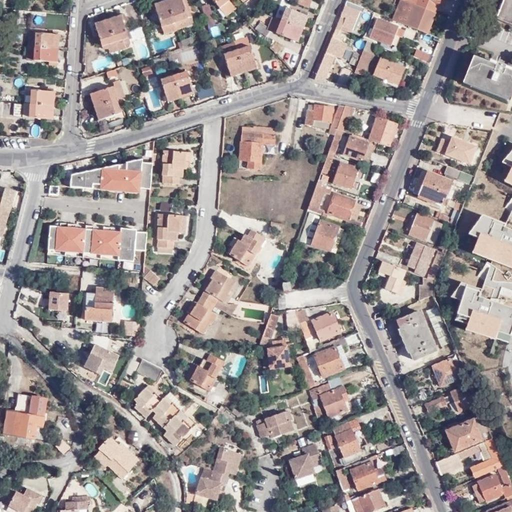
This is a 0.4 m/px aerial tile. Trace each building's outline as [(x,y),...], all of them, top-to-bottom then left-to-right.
[(172,0),(168,2),(177,30),(193,25),(184,0),(172,0)] [(213,0),(226,15),(237,7),(230,0),(213,0)] [(311,0),(310,0),(296,0),(295,4),(308,9),(311,0)] [(401,0),(400,0),(392,20),(408,26),(416,6),(412,4),(406,2),(401,0)] [(434,14),(435,14),(439,5),(440,0),(407,0),(406,2),(412,4),(416,6),(434,14)] [(511,0),(502,0),(496,17),(511,23),(511,0)] [(362,7),(347,1),(338,24),(352,30),(362,7)] [(164,35),(177,30),(168,2),(155,6),(155,7),(150,8),(153,17),(158,16),(164,35)] [(426,33),(434,14),(416,6),(408,26),(426,33)] [(281,21),(302,30),(308,17),(286,9),(281,21)] [(121,17),(108,21),(115,42),(123,39),(124,42),(128,40),(123,25),(121,17)] [(269,32),(276,34),(281,22),(271,18),(268,29),(270,31),(269,32)] [(398,28),(379,20),(371,38),(397,49),(400,39),(401,39),(404,32),(398,29),(398,28)] [(115,42),(108,21),(94,26),(102,48),(115,44),(115,42)] [(297,43),(302,30),(281,21),(281,22),(276,34),(297,43)] [(265,38),(269,32),(270,31),(268,29),(261,23),(256,30),(265,38)] [(413,39),(415,32),(405,30),(404,37),(413,39)] [(342,38),(333,34),(315,80),(324,82),(335,56),(341,43),(342,38)] [(29,35),(28,47),(58,49),(59,37),(29,35)] [(183,48),(194,44),(191,38),(181,41),(183,48)] [(237,50),(244,72),(257,68),(247,38),(234,42),(235,43),(237,50)] [(115,44),(118,53),(126,50),(124,42),(123,39),(115,42),(115,44)] [(222,48),(224,55),(237,50),(235,43),(222,48)] [(341,43),(335,56),(342,59),(347,45),(341,43)] [(110,55),(118,53),(115,44),(102,48),(103,51),(108,50),(110,55)] [(58,49),(28,47),(28,63),(57,65),(58,49)] [(195,48),(181,53),(184,63),(199,57),(195,48)] [(231,76),(244,72),(237,50),(224,55),(231,76)] [(357,67),(355,73),(362,76),(371,54),(363,51),(361,56),(357,67)] [(429,56),(417,51),(415,57),(428,61),(429,56)] [(349,64),(357,67),(361,56),(354,53),(349,64)] [(511,70),(501,66),(474,55),(462,82),(509,101),(511,94),(511,70)] [(373,75),(398,85),(405,69),(381,59),(373,75)] [(110,82),(118,80),(115,69),(107,72),(110,82)] [(174,77),(181,99),(194,95),(187,73),(174,77)] [(168,103),(181,99),(174,77),(161,81),(168,103)] [(116,101),(125,99),(120,84),(111,86),(112,89),(90,95),(94,108),(116,101)] [(32,93),(31,104),(54,106),(54,94),(32,93)] [(116,101),(94,108),(99,121),(106,119),(120,115),(116,101)] [(54,106),(31,104),(31,106),(24,106),(23,119),(53,122),(54,106)] [(345,106),(340,106),(329,135),(334,136),(337,129),(345,106)] [(353,108),(345,106),(337,129),(343,131),(344,132),(353,108)] [(314,111),(308,111),(306,124),(316,126),(316,122),(330,123),(332,110),(315,108),(314,111)] [(120,115),(106,119),(108,125),(122,120),(120,115)] [(376,118),(368,140),(389,148),(398,125),(376,118)] [(253,129),(242,129),(240,161),(248,162),(248,169),(261,170),(263,145),(275,146),(276,130),(253,128),(253,129)] [(337,129),(334,136),(332,142),(328,153),(334,155),(343,131),(337,129)] [(488,133),(477,131),(475,137),(476,138),(475,140),(448,130),(441,149),(469,160),(465,173),(474,177),(483,155),(480,155),(488,133)] [(368,143),(350,137),(344,154),(362,160),(368,143)] [(367,162),(374,145),(368,143),(362,160),(367,162)] [(185,171),(186,154),(164,152),(163,166),(164,166),(163,185),(179,185),(179,178),(183,178),(183,170),(185,171)] [(334,155),(328,153),(323,168),(328,170),(334,155)] [(71,187),(118,192),(118,189),(125,190),(125,193),(141,194),(141,189),(151,190),(153,164),(143,163),(144,160),(128,163),(127,164),(127,166),(120,165),(103,169),(103,171),(95,170),(72,175),(71,187)] [(340,164),(333,182),(350,188),(357,169),(340,164)] [(453,182),(426,172),(417,195),(444,206),(453,182)] [(474,177),(459,172),(456,181),(471,186),(474,177)] [(327,187),(317,183),(307,212),(325,218),(327,213),(318,210),(327,187)] [(50,194),(59,195),(60,187),(51,186),(50,194)] [(0,242),(2,236),(3,237),(16,191),(5,188),(2,198),(1,200),(0,199),(0,242)] [(334,194),(327,213),(346,220),(344,225),(358,230),(361,223),(355,221),(348,218),(353,203),(354,201),(334,194)] [(355,221),(361,205),(353,203),(348,218),(355,221)] [(319,217),(310,214),(300,241),(310,245),(319,217)] [(180,234),(181,217),(159,216),(158,229),(159,229),(158,248),(174,248),(174,242),(178,242),(178,233),(180,234)] [(443,226),(416,216),(408,235),(435,245),(443,226)] [(477,241),(472,257),(511,270),(511,230),(478,219),(471,238),(477,241)] [(84,258),(134,262),(135,251),(146,252),(147,233),(137,232),(137,231),(121,229),(121,233),(112,232),(112,228),(104,227),(104,231),(101,231),(94,230),(94,227),(86,226),(86,230),(83,229),(76,229),(76,225),(61,223),(61,227),(54,226),(51,226),(48,254),(84,258)] [(279,233),(280,224),(271,223),(270,232),(279,233)] [(333,244),(338,229),(320,223),(312,246),(330,252),(333,244)] [(344,231),(338,229),(333,244),(339,246),(344,231)] [(235,249),(231,257),(249,267),(265,238),(251,230),(248,236),(245,235),(241,243),(235,239),(231,247),(233,248),(235,249)] [(434,252),(415,245),(407,266),(416,270),(415,272),(424,276),(434,252)] [(427,281),(433,283),(444,255),(438,252),(427,281)] [(405,272),(382,263),(378,272),(390,277),(388,280),(384,290),(395,295),(401,281),(405,272)] [(206,290),(202,296),(226,312),(230,307),(229,305),(226,303),(230,296),(229,294),(236,283),(217,271),(212,279),(210,278),(203,288),(206,290)] [(145,278),(155,285),(160,279),(151,272),(145,278)] [(154,287),(155,285),(145,278),(145,279),(154,287)] [(418,288),(418,302),(433,296),(433,283),(427,281),(423,279),(422,288),(418,288)] [(404,282),(401,281),(395,295),(398,296),(404,282)] [(289,283),(281,285),(283,292),(291,290),(289,283)] [(468,322),(465,334),(508,345),(511,331),(511,309),(479,301),(481,291),(457,285),(453,301),(461,303),(456,319),(468,322)] [(96,294),(87,294),(84,321),(111,324),(114,303),(114,297),(115,290),(97,288),(96,294)] [(68,313),(70,294),(49,292),(47,311),(68,313)] [(226,312),(202,296),(201,298),(207,301),(215,306),(237,319),(232,316),(226,312)] [(207,301),(201,298),(197,303),(211,312),(215,306),(207,301)] [(211,312),(197,303),(184,323),(204,335),(212,324),(214,325),(219,317),(211,312)] [(230,307),(226,312),(232,316),(238,305),(229,305),(230,307)] [(441,347),(453,342),(438,308),(426,312),(441,347)] [(305,311),(296,313),(297,314),(300,324),(309,321),(305,311)] [(332,313),(313,321),(321,341),(340,332),(332,313)] [(419,313),(396,322),(412,361),(435,352),(419,313)] [(278,317),(270,314),(266,325),(260,343),(266,346),(269,339),(272,340),(278,323),(276,322),(278,317)] [(293,330),(301,327),(300,325),(300,324),(297,314),(288,318),(293,330)] [(63,317),(62,328),(76,329),(76,323),(73,323),(73,318),(63,317)] [(138,342),(140,324),(124,322),(123,337),(131,338),(131,341),(138,342)] [(301,327),(310,353),(316,350),(305,323),(300,325),(301,327)] [(347,345),(345,338),(333,343),(335,347),(314,356),(323,377),(350,367),(342,347),(347,345)] [(94,346),(90,355),(96,358),(90,371),(100,376),(103,369),(111,373),(119,357),(94,346)] [(286,347),(270,349),(271,356),(263,357),(264,371),(289,368),(286,347)] [(96,358),(90,355),(84,368),(90,371),(96,358)] [(207,361),(204,359),(200,366),(198,366),(190,381),(210,392),(224,362),(210,355),(207,361)] [(296,358),(308,389),(314,386),(302,355),(296,358)] [(142,359),(139,366),(142,367),(156,382),(157,381),(162,370),(142,359)] [(441,387),(467,376),(461,362),(455,365),(458,371),(454,372),(449,360),(432,367),(441,387)] [(142,367),(139,366),(136,372),(150,379),(156,382),(142,367)] [(343,398),(347,396),(343,386),(331,391),(328,384),(310,390),(314,400),(321,398),(328,418),(347,411),(344,402),(345,402),(343,398)] [(462,412),(479,404),(471,385),(453,392),(462,412)] [(154,397),(157,394),(150,387),(148,390),(154,397)] [(126,399),(145,419),(164,401),(157,394),(154,397),(148,390),(146,391),(145,391),(138,397),(134,393),(126,399)] [(153,418),(163,428),(178,414),(183,408),(169,395),(164,401),(145,419),(146,419),(154,412),(157,415),(153,418)] [(443,398),(423,406),(426,412),(446,405),(443,398)] [(312,407),(316,419),(323,417),(318,405),(312,407)] [(44,412),(17,408),(14,423),(20,424),(18,435),(34,438),(36,426),(42,427),(44,412)] [(473,414),(485,442),(494,439),(482,411),(473,414)] [(290,412),(284,414),(287,423),(291,422),(291,423),(293,422),(290,412)] [(178,414),(163,428),(168,433),(164,436),(175,447),(193,429),(178,414)] [(287,423),(284,414),(266,420),(267,423),(257,426),(262,439),(271,436),(272,439),(294,432),(291,423),(291,422),(287,423)] [(472,417),(444,429),(455,451),(482,440),(472,417)] [(342,459),(345,465),(360,459),(357,453),(361,451),(352,429),(359,427),(356,420),(333,430),(345,458),(342,459)] [(114,440),(115,440),(110,435),(98,447),(100,449),(94,455),(105,466),(108,464),(121,478),(137,463),(137,462),(114,440)] [(332,436),(325,438),(329,451),(335,448),(332,436)] [(117,438),(115,440),(114,440),(137,462),(139,460),(117,438)] [(485,442),(435,464),(439,475),(461,465),(458,459),(481,449),(486,461),(470,468),(474,479),(475,479),(499,469),(506,466),(494,439),(485,442)] [(63,454),(70,448),(62,440),(55,446),(63,454)] [(310,461),(319,458),(314,444),(301,449),(304,456),(288,462),(295,481),(314,474),(312,466),(310,461)] [(214,468),(228,473),(229,471),(236,472),(242,452),(221,446),(214,468)] [(360,465),(349,469),(356,490),(386,478),(382,468),(375,470),(370,459),(360,463),(360,465)] [(507,487),(511,497),(511,496),(511,481),(506,466),(499,469),(507,487)] [(225,483),(228,473),(214,468),(211,478),(200,475),(195,492),(216,498),(217,495),(219,488),(221,481),(225,483)] [(334,470),(341,490),(348,487),(341,468),(334,470)] [(495,474),(478,482),(478,483),(472,486),(480,503),(486,500),(486,501),(504,493),(495,474)] [(23,494),(19,493),(15,491),(8,504),(22,511),(30,511),(33,507),(27,503),(30,499),(36,502),(37,503),(41,495),(27,487),(23,494)] [(502,489),(506,499),(511,497),(507,487),(502,489)] [(372,511),(385,507),(379,489),(353,499),(357,511),(372,511)] [(78,511),(78,509),(87,509),(87,504),(89,504),(88,496),(71,497),(71,502),(64,503),(64,507),(58,508),(57,509),(57,511),(56,511),(78,511)] [(27,503),(33,507),(36,502),(30,499),(27,503)] [(354,511),(350,500),(345,502),(347,507),(349,511),(354,511)] [(487,511),(511,511),(511,500),(487,511)]
